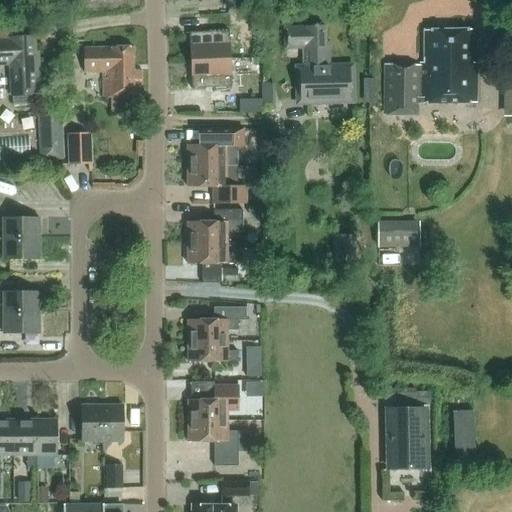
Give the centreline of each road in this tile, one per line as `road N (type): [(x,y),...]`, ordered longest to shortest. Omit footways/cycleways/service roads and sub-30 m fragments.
road 1 (track): [(153,289),(313,299),(339,310),(354,337),(361,393),(375,423)]
road 2 (residential): [(75,372),(81,206),(151,202)]
road 3 (residential): [(151,202),(154,0)]
road 4 (residential): [(155,374),(151,202)]
road 5 (residential): [(158,511),(155,374)]
